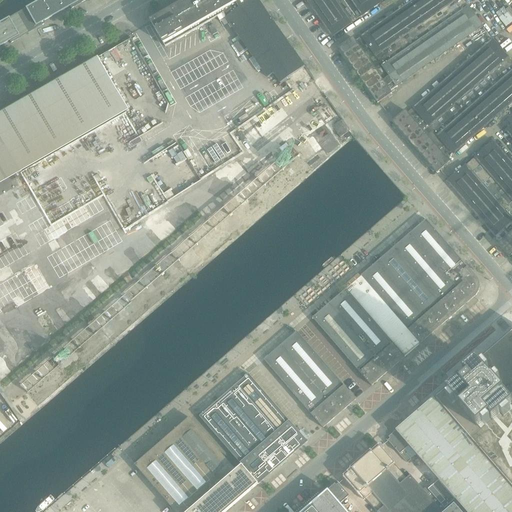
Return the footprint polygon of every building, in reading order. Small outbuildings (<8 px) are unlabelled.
[(43,21),(56,14),(48,0),(39,0),(16,13),(28,33),(44,24),(43,21)] [(48,0),(56,14),(69,7),(70,9),(86,0),(48,0)] [(226,18),(252,0),(187,0),(163,14),(150,21),(165,47),(217,17),(220,22),(226,18)] [(257,0),(252,0),(226,18),(241,40),(233,45),(238,52),(246,47),(268,78),(274,74),(280,84),(285,80),(305,67),(257,0)] [(344,2),(343,0),(317,0),(310,5),(319,19),(344,2)] [(481,27),(482,27),(468,6),(463,0),(414,0),(362,37),(362,36),(361,36),(362,37),(355,42),(353,39),(341,47),(339,48),(378,103),(379,102),(391,94),(390,92),(397,87),(397,86),(481,27)] [(343,0),(344,2),(357,19),(361,16),(382,2),(382,1),(383,0),(343,0)] [(357,19),(344,2),(319,19),(332,36),(331,37),(332,37),(334,36),(339,32),(345,28),(352,23),(357,19)] [(28,33),(16,13),(0,22),(0,45),(8,41),(10,44),(28,33)] [(218,33),(213,25),(209,27),(213,35),(218,33)] [(511,70),(511,62),(508,59),(509,58),(492,39),(492,40),(414,108),(413,108),(416,112),(410,117),(407,113),(405,111),(394,121),(392,122),(436,173),(440,170),(449,162),(447,160),(444,156),(450,151),(453,155),(454,154),(453,154),(483,128),(467,110),(511,70)] [(95,58),(0,112),(0,183),(20,172),(123,113),(126,112),(95,58)] [(483,128),(511,102),(511,70),(467,110),(483,128)] [(342,120),(332,127),(340,138),(344,135),(348,132),(350,131),(342,120)] [(511,163),(494,142),(493,141),(474,158),(469,163),(511,210),(511,163)] [(511,221),(511,210),(469,163),(466,165),(449,180),(447,182),(448,182),(495,236),(494,236),(494,237),(493,238),(499,244),(509,234),(504,228),(511,221)] [(467,268),(461,261),(426,220),(408,235),(453,287),(467,303),(473,298),(476,295),(478,293),(479,290),(479,288),(479,286),(479,283),(477,280),(476,278),(467,267),(467,268)] [(509,257),(511,254),(511,231),(509,234),(499,244),(498,245),(509,257)] [(467,303),(453,287),(408,235),(393,249),(438,301),(452,317),(467,303)] [(452,317),(438,301),(393,249),(376,263),(422,315),(435,331),(452,317)] [(435,331),(422,315),(376,263),(361,276),(361,277),(420,344),(435,331)] [(361,277),(346,291),(404,358),(420,344),(361,277)] [(404,358),(346,291),(345,290),(329,304),(388,372),(404,358)] [(371,386),(388,372),(329,304),(312,318),(371,386)] [(511,330),(477,361),(433,399),(471,442),(511,489),(511,330)] [(306,343),(297,332),(288,340),(306,361),(315,353),(306,343)] [(339,414),(298,368),(306,361),(288,340),(264,360),(323,428),(339,414)] [(339,414),(356,400),(315,353),(306,361),(298,368),(339,414)] [(275,470),(307,442),(248,374),(216,402),(275,470)] [(511,511),(511,489),(471,442),(433,399),(396,432),(409,446),(438,480),(455,499),(463,509),(465,511),(511,511)] [(258,484),(275,470),(216,402),(199,416),(242,466),(258,484)] [(235,471),(189,418),(171,434),(233,506),(258,484),(242,466),(235,471)] [(403,451),(409,446),(396,432),(389,437),(390,439),(388,441),(389,443),(407,463),(411,460),(403,451)] [(226,511),(233,506),(171,434),(144,458),(141,455),(133,463),(135,465),(175,511),(226,511)] [(406,479),(394,464),(394,463),(381,449),(380,447),(372,453),(372,452),(365,458),(367,461),(361,466),(359,464),(352,469),(353,470),(345,477),(347,479),(360,493),(365,499),(376,511),(465,511),(463,509),(460,511),(452,502),(455,499),(438,480),(428,489),(446,511),(444,511),(441,511),(410,476),(406,479)] [(339,485),(338,484),(336,486),(335,484),(328,490),(340,504),(349,496),(339,485)] [(346,511),(340,504),(328,490),(302,511),(346,511)]
